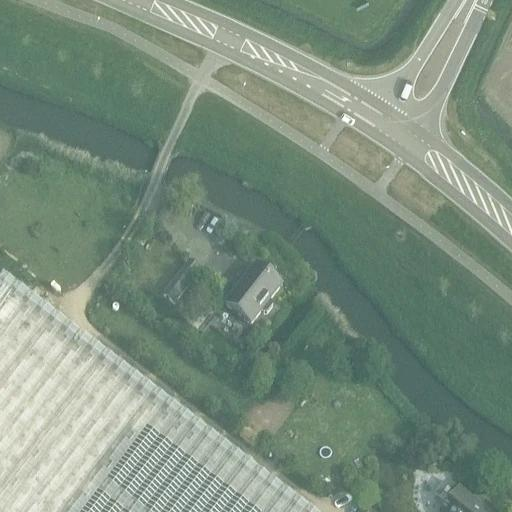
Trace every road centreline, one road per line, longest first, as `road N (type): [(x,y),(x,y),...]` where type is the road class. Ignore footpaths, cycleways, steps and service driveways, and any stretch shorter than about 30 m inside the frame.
road 1 (primary): [(392,131),(267,56),(121,0)]
road 2 (unclassified): [(392,131),(468,0)]
road 3 (primary): [(511,221),(392,131)]
